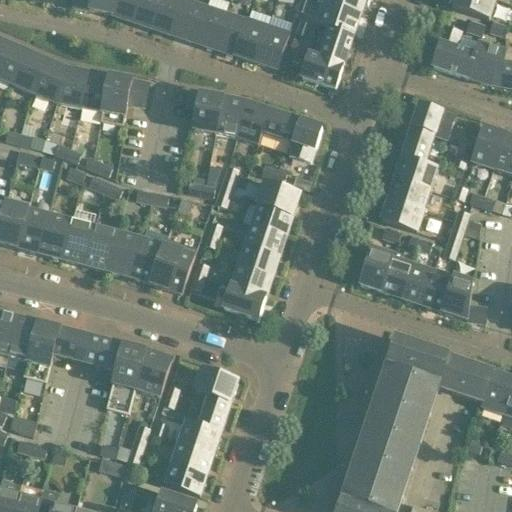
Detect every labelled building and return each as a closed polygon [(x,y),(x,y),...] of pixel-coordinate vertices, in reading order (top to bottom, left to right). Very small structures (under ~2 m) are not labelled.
[(112,18),(116,0),(74,0),(73,9),(112,18)] [(140,0),(116,0),(112,18),(133,25),(140,0)] [(140,0),(133,25),(153,32),(163,0),(140,0)] [(185,3),(175,0),(163,0),(153,32),(174,38),(185,3)] [(308,17),(312,2),(305,0),(301,0),(297,13),(308,17)] [(360,18),(366,0),(327,0),(326,6),(360,18)] [(489,23),(496,3),(496,2),(490,0),(456,0),(452,11),(489,23)] [(174,38),(194,45),(206,10),(185,3),(174,38)] [(360,18),(326,6),(319,27),(331,31),(354,38),(360,18)] [(227,17),(206,10),(194,45),(215,52),(227,17)] [(247,24),(235,59),(256,66),(268,31),(267,31),(271,19),(252,13),(248,24),(247,24)] [(227,17),(215,52),(235,59),(247,24),(227,17)] [(296,36),(296,37),(307,41),(313,25),(301,21),(296,36)] [(485,29),(470,23),(466,35),(481,41),(485,29)] [(493,25),(490,37),(505,41),(509,29),(493,25)] [(277,73),(289,38),(268,31),(256,66),(277,73)] [(343,70),(354,38),(331,31),(320,62),(320,63),(343,70)] [(476,59),(475,59),(455,52),(460,36),(446,31),(433,70),(468,82),(476,59)] [(310,46),(295,41),(294,41),(290,53),(306,58),(310,46)] [(0,64),(8,46),(0,42),(0,64)] [(0,64),(0,82),(14,88),(28,54),(8,46),(0,64)] [(491,89),(499,90),(504,66),(503,55),(500,54),(479,47),(475,59),(476,59),(468,82),(491,89)] [(14,88),(33,97),(48,63),(28,54),(14,88)] [(511,56),(503,55),(504,66),(499,90),(511,92),(511,56)] [(320,63),(320,62),(309,58),(302,81),(335,92),(343,70),(320,63)] [(33,97),(57,107),(68,71),(48,63),(33,97)] [(89,75),(68,71),(57,107),(82,112),(89,75)] [(82,112),(102,116),(109,80),(89,75),(82,112)] [(149,87),(109,80),(102,116),(101,125),(123,130),(128,107),(145,110),(149,87)] [(216,138),(222,102),(190,96),(187,110),(198,112),(194,134),(216,138)] [(222,102),(216,138),(237,142),(246,106),(222,102)] [(246,106),(237,142),(258,149),(262,136),(270,114),(246,106)] [(420,109),(414,129),(413,131),(435,138),(435,139),(448,143),(455,121),(420,109)] [(270,114),(262,136),(293,146),(301,124),(270,114)] [(301,124),(293,146),(289,159),(311,166),(323,132),(301,124)] [(493,172),(505,137),(484,130),(472,165),(493,172)] [(435,138),(413,131),(403,162),(425,169),(425,167),(435,139),(435,138)] [(6,144),(18,148),(20,138),(8,135),(6,144)] [(511,139),(505,137),(493,172),(511,178),(511,139)] [(33,141),(20,138),(18,148),(30,151),(33,141)] [(460,146),(457,158),(468,162),(472,150),(460,146)] [(54,157),(66,162),(70,152),(58,147),(54,157)] [(66,162),(78,168),(82,157),(70,152),(66,162)] [(468,162),(457,158),(453,169),(465,172),(468,162)] [(39,171),(53,175),(56,163),(42,160),(39,171)] [(82,172),(96,177),(99,167),(85,162),(82,172)] [(425,169),(403,162),(396,182),(431,194),(438,171),(425,167),(425,169)] [(99,167),(96,177),(109,181),(113,172),(99,167)] [(265,169),(261,179),(273,183),(276,173),(265,169)] [(276,173),(273,183),(284,186),(287,177),(288,173),(279,169),(278,174),(276,173)] [(66,181),(81,188),(86,177),(71,170),(66,181)] [(223,183),(235,187),(239,174),(228,170),(223,183)] [(89,190),(104,196),(108,187),(93,181),(89,190)] [(431,194),(396,182),(389,203),(424,214),(431,194)] [(223,183),(219,196),(231,199),(235,187),(223,183)] [(119,203),(123,194),(108,187),(104,196),(119,203)] [(200,200),(202,189),(189,187),(187,197),(200,200)] [(265,187),(258,208),(293,220),(300,199),(265,187)] [(464,205),(468,193),(457,188),(452,201),(464,205)] [(202,189),(200,200),(213,202),(215,192),(202,189)] [(152,207),(154,197),(138,194),(136,205),(152,207)] [(231,199),(219,196),(215,208),(227,212),(231,199)] [(167,210),(169,200),(154,197),(152,207),(167,210)] [(470,206),(473,208),(481,210),(484,201),(473,197),(470,206)] [(0,246),(18,251),(28,212),(29,213),(30,207),(8,201),(3,220),(0,219),(0,246)] [(484,201),(481,210),(492,214),(495,204),(484,201)] [(191,205),(181,202),(178,211),(188,214),(191,205)] [(382,224),(417,236),(424,214),(389,203),(382,224)] [(258,208),(251,229),(286,240),(293,220),(258,208)] [(18,251),(39,257),(49,218),(29,213),(28,212),(18,251)] [(456,225),(466,228),(469,217),(459,214),(456,225)] [(60,262),(62,263),(72,224),(49,218),(39,257),(51,260),(53,262),(57,263),(60,262)] [(62,263),(86,269),(96,230),(72,224),(62,263)] [(466,228),(456,225),(451,237),(461,241),(466,228)] [(222,229),(212,226),(209,237),(218,240),(222,229)] [(251,229),(245,249),(279,261),(286,240),(251,229)] [(86,269),(109,275),(119,236),(96,230),(86,269)] [(398,247),(402,237),(402,236),(386,231),(382,242),(398,247)] [(119,277),(132,281),(143,242),(119,236),(109,275),(110,275),(112,278),(116,279),(119,277)] [(218,240),(209,237),(205,248),(215,252),(218,240)] [(447,250),(457,253),(461,241),(451,237),(447,250)] [(407,250),(418,254),(422,243),(411,239),(407,250)] [(132,281),(152,288),(165,250),(143,242),(132,281)] [(165,250),(152,288),(182,298),(195,260),(197,253),(167,243),(165,250)] [(433,247),(422,243),(418,254),(429,258),(433,247)] [(245,249),(238,270),(273,281),(279,261),(245,249)] [(457,253),(447,250),(444,260),(454,263),(457,253)] [(360,288),(382,295),(393,260),(372,253),(360,288)] [(402,302),(414,267),(393,260),(382,295),(402,302)] [(208,270),(199,266),(195,278),(204,282),(208,270)] [(434,274),(414,267),(402,302),(423,309),(434,274)] [(238,270),(231,289),(266,301),(273,281),(238,270)] [(423,309),(443,316),(455,281),(434,274),(423,309)] [(204,282),(195,278),(191,291),(200,294),(204,282)] [(467,324),(472,324),(473,310),(469,310),(472,287),(455,281),(443,316),(467,324)] [(259,323),(266,301),(231,289),(224,311),(259,323)] [(473,310),(472,324),(485,326),(487,312),(473,310)] [(18,321),(0,316),(0,368),(6,370),(8,360),(18,321)] [(8,360),(28,365),(38,326),(18,321),(8,360)] [(28,365),(24,381),(46,386),(54,357),(85,365),(92,340),(38,326),(28,365)] [(92,340),(85,365),(97,368),(104,370),(117,374),(112,393),(107,412),(129,418),(134,399),(136,393),(135,393),(146,354),(111,345),(103,343),(92,340)] [(391,511),(432,389),(483,406),(493,376),(396,344),(388,367),(389,368),(388,371),(387,371),(345,499),(343,503),(344,503),(343,506),(342,506),(339,511),(391,511)] [(160,401),(173,363),(146,354),(135,393),(136,393),(160,401)] [(209,399),(231,407),(238,385),(203,373),(196,395),(209,400),(209,399)] [(511,389),(511,382),(493,376),(483,406),(482,411),(502,418),(511,389)] [(181,390),(171,386),(168,398),(177,401),(181,390)] [(511,421),(511,389),(502,418),(511,421)] [(177,401),(168,398),(164,409),(174,412),(177,401)] [(199,430),(221,437),(231,407),(209,399),(209,400),(199,429),(199,430)] [(10,432),(22,438),(33,441),(37,425),(14,419),(10,432)] [(179,446),(214,458),(221,437),(199,430),(199,429),(186,425),(179,446)] [(158,426),(154,438),(164,441),(168,429),(158,426)] [(136,441),(146,444),(147,442),(149,436),(150,432),(140,429),(137,438),(136,441)] [(136,441),(132,453),(142,456),(146,444),(136,441)] [(17,454),(31,458),(33,448),(20,444),(17,454)] [(467,454),(479,458),(482,448),(470,444),(467,454)] [(172,466),(207,478),(214,458),(179,446),(172,466)] [(33,448),(31,458),(45,461),(47,451),(33,448)] [(100,459),(116,463),(119,452),(102,448),(100,459)] [(126,465),(128,454),(119,452),(116,463),(126,465)] [(132,453),(128,466),(138,469),(142,456),(132,453)] [(509,468),(511,458),(501,454),(497,464),(509,468)] [(172,466),(165,488),(200,500),(207,478),(172,466)] [(0,492),(0,511),(16,511),(23,489),(2,483),(0,492)] [(23,489),(16,511),(38,511),(43,494),(23,489)] [(44,493),(43,494),(38,511),(72,511),(55,507),(58,496),(44,493)] [(121,507),(130,510),(135,497),(125,494),(121,507)] [(156,511),(195,511),(197,508),(162,497),(156,511)]
